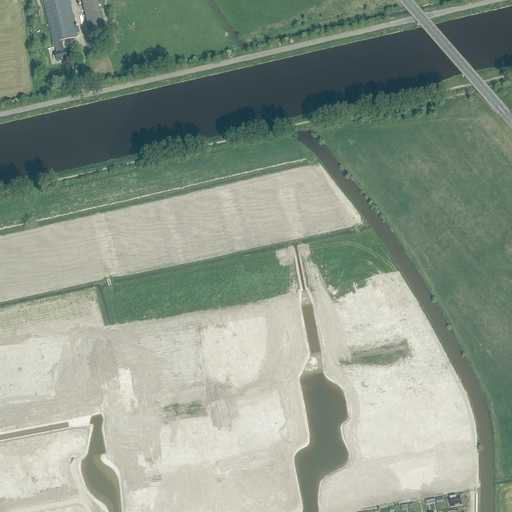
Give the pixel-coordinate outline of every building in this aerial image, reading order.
[(61,41),(77,37),(68,0),(43,0),(53,43),(56,53),(54,53),(56,61),(57,61),(57,62),(61,61),(61,60),(67,59),(65,51),(63,51),(61,41)] [(96,0),(81,0),(89,34),(104,31),(96,0)] [(379,294),(376,294),(377,298),(377,301),(383,300),(383,297),(391,295),(390,287),(378,289),(379,294)] [(364,292),(353,294),(354,301),(365,299),(366,303),(369,302),(368,296),(365,297),(364,292)] [(337,297),(327,299),(328,305),(339,303),(337,297)] [(392,302),(382,304),(383,309),(389,308),(390,315),(402,313),(400,305),(393,307),(392,302)] [(339,303),(328,305),(328,306),(329,306),(330,311),(340,310),(339,303)] [(398,331),(411,329),(409,321),(402,322),(402,318),(389,321),(390,327),(397,326),(398,331)] [(287,323),(277,324),(278,331),(288,329),(288,328),(287,323)] [(375,324),(369,325),(371,335),(377,334),(375,324)] [(363,326),(364,336),(365,336),(368,336),(371,335),(369,325),(366,325),(366,326),(363,326)] [(333,331),(334,337),(345,335),(344,329),(343,329),(343,328),(333,330),(333,331)] [(288,329),(278,331),(279,337),(290,335),(288,329)] [(345,335),(334,337),(335,339),(336,343),(346,341),(345,337),(345,335)] [(29,353),(23,354),(25,364),(31,363),(31,361),(31,359),(30,357),(30,356),(30,353),(29,353)] [(23,354),(17,355),(18,358),(18,360),(18,361),(18,362),(19,363),(19,365),(19,366),(25,364),(23,354)] [(418,363),(415,363),(416,368),(423,367),(422,363),(430,362),(428,354),(424,355),(421,356),(416,357),(418,363)] [(210,356),(204,358),(206,368),(212,366),(210,356)] [(204,358),(198,359),(200,369),(201,369),(204,368),(204,369),(206,368),(204,358)] [(394,361),(391,361),(393,372),(396,371),(399,370),(398,360),(397,360),(394,361)] [(385,362),(385,363),(387,373),(393,372),(391,361),(385,362)] [(173,363),(167,364),(169,374),(171,374),(171,375),(176,374),(174,363),(173,363)] [(165,365),(161,365),(163,376),(169,374),(167,364),(165,365)] [(367,369),(355,371),(356,378),(380,374),(379,369),(376,369),(375,364),(367,366),(367,369)] [(135,373),(127,374),(128,381),(136,380),(136,382),(140,382),(140,380),(141,380),(141,375),(144,375),(144,370),(135,370),(135,373)] [(429,370),(421,371),(423,377),(426,377),(427,381),(439,379),(437,371),(429,373),(429,370)] [(368,383),(358,384),(359,390),(359,391),(369,389),(368,383)] [(436,388),(430,389),(431,393),(433,393),(434,398),(447,396),(445,389),(436,391),(436,390),(436,388)] [(369,389),(359,391),(360,397),(370,395),(369,389)] [(240,390),(234,391),(236,402),(242,400),(240,390)] [(15,391),(9,392),(12,404),(17,403),(17,399),(18,399),(17,397),(16,396),(15,391)] [(228,393),(227,393),(229,402),(229,403),(233,402),(236,402),(234,391),(231,392),(227,392),(228,393)] [(412,396),(405,397),(407,407),(413,406),(412,396)] [(405,397),(399,398),(401,408),(407,407),(405,397)] [(285,398),(275,400),(276,407),(286,405),(286,404),(285,398)] [(368,408),(362,409),(364,416),(375,414),(373,406),(377,405),(376,401),(366,403),(367,406),(368,408)] [(286,405),(276,407),(277,413),(288,411),(286,405)] [(449,418),(451,429),(449,429),(450,432),(450,433),(454,432),(455,432),(454,431),(454,429),(458,428),(459,428),(459,427),(457,417),(457,416),(457,417),(456,417),(449,418)] [(282,419),(275,420),(276,426),(278,425),(280,431),(291,429),(289,422),(283,423),(282,419)] [(433,421),(421,423),(422,432),(432,430),(432,434),(438,433),(437,428),(434,429),(433,421)] [(397,428),(396,428),(398,436),(409,434),(410,438),(414,437),(413,430),(409,431),(408,425),(408,426),(397,428)] [(247,427),(241,428),(243,439),(249,437),(247,427)] [(241,428),(234,429),(236,439),(237,440),(242,439),(243,439),(241,428)] [(377,432),(367,434),(367,437),(368,437),(368,440),(378,438),(378,435),(377,432)] [(454,435),(449,436),(449,441),(453,440),(454,450),(462,448),(460,437),(455,438),(454,435)] [(378,438),(368,440),(369,440),(370,446),(375,445),(379,444),(380,444),(378,438)] [(429,454),(440,452),(439,445),(438,441),(434,441),(435,445),(431,445),(431,446),(427,447),(429,454)] [(403,459),(414,457),(413,451),(416,451),(415,444),(408,446),(409,450),(402,452),(403,459)] [(276,450),(250,453),(256,453),(256,458),(276,456),(277,460),(276,450)] [(371,452),(372,458),(372,459),(382,457),(382,456),(381,450),(376,451),(371,452)] [(33,451),(27,452),(29,465),(36,464),(35,461),(33,451)] [(21,454),(23,464),(29,463),(29,465),(27,452),(21,453),(21,454)] [(12,455),(5,456),(8,469),(14,468),(14,465),(12,455)] [(382,457),(372,459),(372,461),(372,462),(373,465),(383,463),(383,460),(383,459),(383,460),(382,457)] [(226,462),(228,472),(234,471),(232,461),(226,463),(226,462)] [(220,464),(222,474),(228,472),(226,462),(220,463),(220,464)] [(454,468),(444,470),(445,475),(448,475),(449,482),(462,479),(461,474),(460,474),(460,472),(455,473),(454,468)] [(430,473),(426,474),(427,479),(426,479),(426,483),(427,483),(428,487),(434,485),(434,488),(440,487),(438,481),(434,482),(433,474),(430,474),(430,473)] [(411,477),(404,478),(407,491),(418,489),(417,482),(412,483),(411,477)] [(55,482),(53,482),(54,488),(66,486),(65,480),(55,482)] [(385,483),(381,484),(382,491),(392,489),(393,492),(397,491),(396,485),(393,485),(392,481),(390,482),(390,481),(385,482),(385,483)] [(370,484),(364,486),(366,496),(371,495),(372,498),(376,497),(375,490),(372,491),(370,484)] [(54,488),(55,495),(57,494),(67,492),(66,486),(54,488)] [(351,488),(339,490),(340,498),(349,496),(350,499),(356,498),(355,492),(352,493),(351,488)] [(273,490),(258,492),(260,499),(265,498),(266,505),(279,503),(279,501),(280,501),(279,495),(274,496),(273,490)] [(451,507),(462,505),(460,498),(456,499),(455,495),(449,496),(451,507)] [(243,497),(236,499),(238,509),(245,508),(245,507),(244,504),(247,504),(246,497),(243,498),(243,497)] [(229,501),(226,501),(227,507),(230,507),(231,509),(231,510),(237,508),(237,509),(238,509),(236,499),(229,500),(229,501)] [(221,501),(214,503),(216,511),(221,511),(223,511),(223,508),(226,508),(224,502),(221,502),(221,501)] [(208,505),(205,505),(206,511),(209,511),(208,511),(216,511),(214,503),(207,504),(208,505)]
